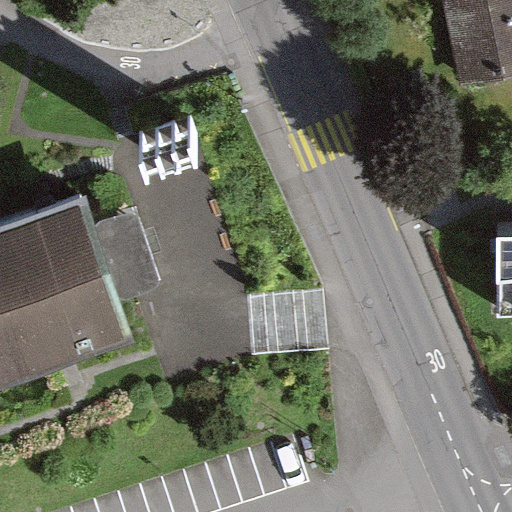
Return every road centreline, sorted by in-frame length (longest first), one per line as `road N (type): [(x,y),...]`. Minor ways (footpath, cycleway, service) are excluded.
road 1 (tertiary): [(460,464),(274,21)]
road 2 (unknown): [(57,47),(26,92),(18,134),(30,143),(123,154),(148,187),(177,278)]
road 3 (residential): [(274,21),(147,61),(57,47),(0,14)]
